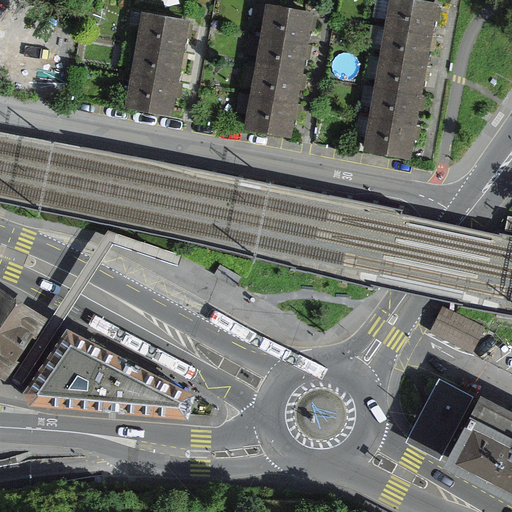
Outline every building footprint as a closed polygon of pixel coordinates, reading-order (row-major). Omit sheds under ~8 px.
[(431,0),(392,0),(387,26),(437,35),(438,30),(443,2),(431,0)] [(267,4),(262,34),(311,43),(312,38),(316,12),(267,4)] [(143,13),(137,46),(186,55),(187,48),(192,22),(143,13)] [(387,26),(382,56),(432,65),(432,61),(437,35),(387,26)] [(262,34),(256,67),(305,76),(306,69),(311,43),(262,34)] [(137,46),(132,77),(181,85),(182,78),(186,55),(137,46)] [(382,56),(376,89),(426,98),(427,91),(432,65),(382,56)] [(256,67),(250,98),(300,106),(301,100),(305,76),(256,67)] [(181,85),(132,77),(126,108),(176,117),(177,108),(181,85)] [(376,89),(371,120),(420,128),(421,121),(426,98),(376,89)] [(300,106),(250,98),(245,129),(294,138),(296,129),(300,106)] [(420,128),(371,120),(365,151),(415,160),(416,151),(420,128)] [(242,277),(220,265),(215,273),(213,276),(236,289),(238,285),(242,277)] [(0,381),(3,383),(43,323),(0,294),(0,381)] [(440,311),(430,331),(472,350),(483,327),(440,311)] [(66,331),(22,397),(106,406),(181,414),(191,394),(66,331)] [(473,398),(438,380),(410,437),(444,454),(473,398)] [(473,398),(444,454),(442,459),(511,494),(511,411),(475,393),(473,398)]
